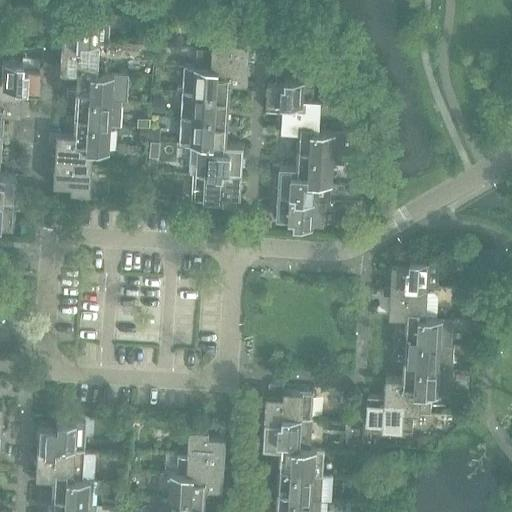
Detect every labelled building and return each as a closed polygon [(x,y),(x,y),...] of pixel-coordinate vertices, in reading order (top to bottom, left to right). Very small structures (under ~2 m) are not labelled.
[(99,21),(99,15),(80,14),(80,20),(62,19),(61,46),(79,47),(79,41),(98,42),(107,42),(108,22),(99,21)] [(234,30),(234,24),(215,23),(213,49),(232,50),(231,56),(250,57),(251,31),(234,30)] [(97,48),(98,42),(79,41),(79,47),(61,46),(59,72),(77,73),(78,66),(96,67),(97,48)] [(231,56),(232,50),(213,49),(212,65),(212,73),(231,74),(230,82),(231,82),(248,83),(250,57),(231,56)] [(165,61),(165,53),(157,52),(157,61),(165,61)] [(22,67),(22,61),(2,60),(1,79),(3,79),(2,86),(20,87),(19,94),(20,94),(37,95),(39,68),(22,67)] [(270,61),(270,64),(269,73),(280,73),(281,65),(281,61),(270,61)] [(212,65),(196,64),(185,64),(183,91),(194,91),(212,93),(212,99),(230,100),(231,82),(230,82),(231,74),(212,73),(212,65)] [(96,73),(96,67),(78,66),(77,73),(76,91),(93,92),(93,99),(111,100),(111,98),(112,74),(96,73)] [(269,83),(268,109),(284,110),(285,110),(285,103),(302,104),(303,97),(305,97),(315,98),(316,79),(286,77),(286,84),(269,83)] [(3,79),(1,79),(0,78),(0,104),(1,105),(0,112),(1,112),(18,113),(20,94),(19,94),(20,87),(2,86),(3,79)] [(93,99),(93,92),(76,91),(74,116),(92,118),(91,124),(109,125),(109,123),(119,124),(120,104),(126,105),(127,99),(111,98),(111,100),(93,99)] [(212,93),(194,91),(183,91),(182,116),(192,117),(211,118),(210,124),(228,125),(230,100),(212,99),(212,93)] [(315,98),(305,97),(303,97),(302,104),(285,103),(285,110),(284,110),(283,129),(301,130),(302,123),(320,124),(322,98),(315,98)] [(153,98),(153,110),(163,111),(164,99),(153,98)] [(91,124),(92,118),(74,116),(73,134),(74,134),(73,141),(90,142),(90,150),(91,150),(108,151),(109,125),(91,124)] [(211,118),(192,117),(182,116),(180,141),(208,143),(209,143),(209,149),(226,150),(227,142),(227,143),(228,125),(210,124),(211,118)] [(138,117),(138,125),(150,125),(151,118),(138,117)] [(320,130),(320,124),(302,123),(301,130),(299,149),(317,150),(317,156),(335,157),(345,157),(346,131),(320,130)] [(148,138),(149,127),(141,127),(141,138),(148,138)] [(161,130),(151,129),(150,140),(160,140),(161,130)] [(74,134),(73,134),(55,133),(54,160),(72,161),(72,167),(90,168),(91,150),(90,150),(90,142),(73,141),(74,134)] [(360,141),(372,141),(372,133),(361,133),(360,141)] [(151,140),(150,156),(160,157),(161,141),(151,140)] [(245,144),(227,143),(227,142),(226,150),(209,149),(209,143),(208,143),(206,175),(224,176),(225,169),(243,170),(245,144)] [(317,156),(317,150),(299,149),(298,166),(299,166),(299,173),(316,174),(315,181),(317,181),(334,182),(335,163),(335,157),(317,156)] [(72,167),(72,161),(54,160),(52,185),(70,186),(69,192),(88,193),(90,168),(72,167)] [(299,166),(298,166),(281,165),(280,191),(298,192),(297,199),(316,200),(317,181),(315,181),(316,174),(299,173),(299,166)] [(194,174),(192,199),(224,201),(224,194),(242,195),(243,170),(225,169),(224,176),(206,175),(194,174)] [(15,175),(0,174),(0,200),(14,201),(15,175)] [(297,199),(298,192),(280,191),(278,216),(295,218),(295,223),(295,224),(324,226),(325,200),(316,200),(297,199)] [(0,226),(12,227),(14,201),(0,200),(0,226)] [(29,237),(30,225),(22,224),(21,236),(29,237)] [(394,263),(392,289),(411,290),(411,284),(429,285),(438,286),(440,260),(411,258),(411,264),(394,263)] [(411,290),(392,289),(392,290),(392,297),(391,315),(408,316),(409,316),(409,309),(421,310),(421,316),(436,316),(438,297),(433,292),(428,291),(429,285),(411,284),(411,290)] [(421,316),(421,310),(409,309),(409,316),(408,316),(407,334),(425,335),(424,342),(452,343),(454,317),(436,316),(421,316)] [(465,309),(465,318),(477,319),(478,309),(465,309)] [(424,342),(425,335),(407,334),(405,359),(423,361),(423,367),(441,368),(442,348),(464,349),(464,345),(452,344),(452,343),(424,342)] [(423,367),(423,361),(405,359),(404,377),(405,377),(405,384),(421,385),(421,393),(432,393),(439,394),(441,368),(423,367)] [(405,377),(404,377),(387,376),(385,395),(386,395),(386,402),(403,403),(403,410),(414,411),(431,412),(432,393),(421,393),(421,385),(405,384),(405,377)] [(314,391),(305,390),(285,389),(285,395),(268,394),(266,421),(283,422),(284,415),(303,416),(312,417),(314,391)] [(386,395),(385,395),(369,394),(367,421),(371,421),(371,430),(383,430),(384,428),(413,430),(414,411),(403,410),(403,403),(386,402),(386,395)] [(350,419),(351,409),(342,409),(341,418),(350,419)] [(312,417),(303,416),(284,415),(283,422),(266,421),(264,446),(282,447),(283,447),(283,440),(302,441),(301,447),(310,447),(312,417)] [(73,448),(75,421),(56,420),(55,427),(38,426),(36,452),(55,453),(55,447),(73,448)] [(209,435),(210,429),(191,428),(189,454),(207,455),(207,462),(225,463),(227,436),(209,435)] [(348,448),(350,448),(358,448),(358,438),(348,438),(348,448)] [(301,447),(302,441),(283,440),(283,447),(282,447),(281,466),(298,466),(298,473),(324,474),(325,448),(310,447),(301,447)] [(83,448),(73,448),(55,447),(55,453),(36,452),(35,469),(35,477),(35,478),(53,479),(54,471),(72,472),(72,478),(81,478),(83,448)] [(207,455),(189,454),(179,454),(178,472),(189,472),(189,479),(205,480),(205,487),(206,487),(224,488),(225,463),(207,462),(207,455)] [(298,473),(298,466),(281,466),(279,491),(297,492),(296,498),(322,500),(324,474),(298,473)] [(116,468),(115,479),(127,480),(128,468),(116,468)] [(72,478),(72,472),(54,471),(53,479),(52,489),(52,496),(69,498),(68,504),(95,506),(95,504),(97,479),(81,478),(72,478)] [(189,472),(178,472),(171,471),(169,497),(188,498),(187,504),(205,505),(206,487),(205,487),(205,480),(189,479),(189,472)] [(296,498),(297,492),(279,491),(278,508),(279,508),(278,511),(321,511),(322,500),(296,498)] [(68,504),(69,498),(52,496),(51,503),(50,511),(86,511),(87,511),(97,511),(97,504),(95,504),(95,506),(68,504)] [(187,504),(188,498),(169,497),(168,511),(204,511),(205,505),(187,504)]
